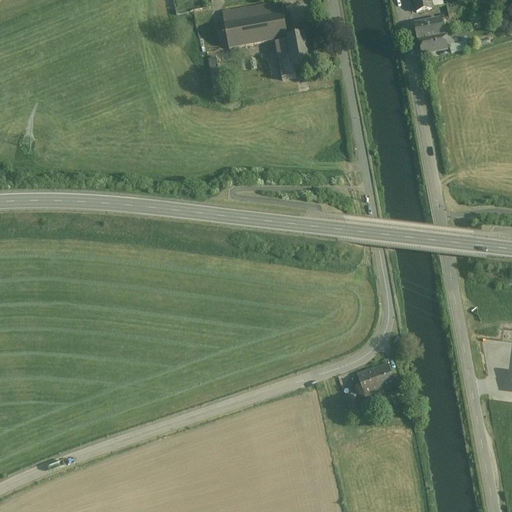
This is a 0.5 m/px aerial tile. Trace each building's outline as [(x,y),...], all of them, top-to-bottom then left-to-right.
[(211,0),(172,0),(176,16),(213,9),(211,0)] [(412,0),(413,2),(414,1),(417,14),(432,11),(432,9),(444,7),(442,0),(412,0)] [(282,3),(223,14),(230,51),(276,43),(289,40),(282,3)] [(459,4),(447,6),(448,13),(461,10),(459,4)] [(461,10),(448,13),(449,20),(462,18),(461,10)] [(441,21),(415,26),(418,43),(420,43),(444,38),(441,21)] [(302,25),(294,27),(296,39),(289,40),(295,69),(310,67),(302,25)] [(444,38),(420,43),(423,56),(433,53),(433,52),(447,50),(446,49),(449,48),(454,47),(452,36),(444,38)] [(289,40),(276,43),(282,82),(297,79),(289,40)] [(449,48),(451,55),(468,50),(467,43),(449,48)] [(217,58),(208,60),(213,89),(222,87),(217,58)] [(231,92),(223,94),(225,103),(233,101),(231,92)] [(388,366),(373,371),(380,392),(396,387),(388,366)] [(373,371),(358,376),(365,398),(380,392),(373,371)] [(366,411),(360,394),(347,398),(353,416),(366,411)]
